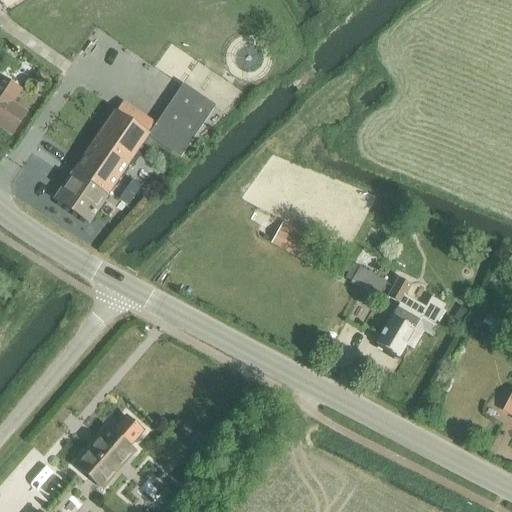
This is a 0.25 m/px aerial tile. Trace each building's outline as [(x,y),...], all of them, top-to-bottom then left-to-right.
[(0,78),(0,129),(11,137),(26,114),(11,105),(20,91),(0,78)] [(148,136),(146,139),(179,161),(214,109),(181,86),(148,136)] [(114,113),(54,200),(88,224),(146,139),(148,136),(114,113)] [(379,246),(390,220),(376,215),(366,240),(379,246)] [(271,242),(306,262),(316,244),(281,225),(271,242)] [(358,269),(350,283),(378,299),(386,285),(358,269)] [(416,320),(418,317),(434,326),(445,306),(432,299),(426,308),(423,307),(422,309),(403,299),(410,287),(398,280),(386,299),(398,306),(391,318),(375,345),(398,358),(413,331),(418,322),(416,320)] [(511,394),(502,413),(511,417),(511,394)] [(111,432),(106,427),(73,466),(103,492),(139,452),(131,446),(144,432),(126,416),(111,432)]
